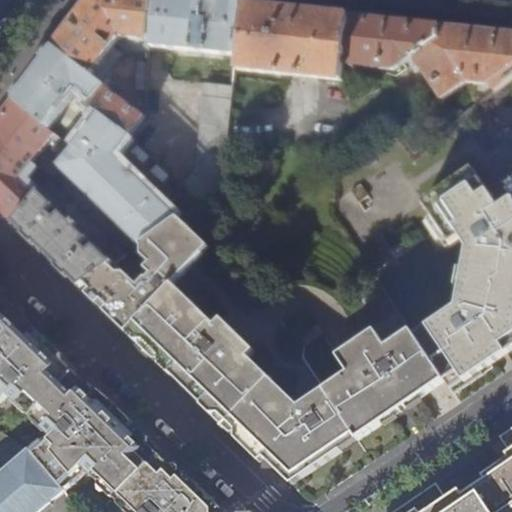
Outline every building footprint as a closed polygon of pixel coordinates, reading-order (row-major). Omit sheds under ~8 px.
[(89,0),(53,48),(92,77),(101,66),(109,72),(123,54),(114,48),(121,39),(152,42),(154,0),(89,0)] [(242,4),(204,0),(154,0),(152,42),(151,47),(236,56),(242,4)] [(349,15),(242,4),(236,56),(235,70),(342,81),(343,65),(349,15)] [(349,15),(343,65),(392,70),(402,63),(411,56),(437,38),(438,24),(349,15)] [(511,32),(438,24),(437,38),(411,56),(442,100),(466,83),(490,84),(496,92),(511,80),(511,32)] [(146,117),(145,118),(130,138),(180,185),(196,170),(205,84),(233,86),(235,70),(236,56),(151,47),(146,117)] [(53,48),(13,101),(51,132),(54,128),(49,123),(71,94),(89,109),(90,108),(105,88),(92,77),(53,48)] [(386,73),(387,74),(396,77),(407,68),(402,63),(392,70),(343,65),(342,81),(340,95),(345,102),(386,73)] [(90,108),(100,116),(130,139),(130,138),(145,118),(127,104),(130,100),(122,94),(120,98),(106,87),(105,88),(90,108)] [(0,211),(13,224),(41,192),(27,180),(37,167),(33,163),(55,135),(51,132),(13,101),(0,117),(0,211)] [(60,169),(140,247),(179,219),(123,165),(118,165),(116,163),(116,157),(130,139),(100,116),(74,150),(59,168),(60,169)] [(344,151),(341,151),(334,206),(414,152),(389,118),(344,151)] [(453,310),(416,335),(447,380),(455,393),(484,374),(482,371),(479,368),(505,351),(506,352),(511,347),(511,210),(504,216),(501,210),(474,169),(423,203),(451,244),(461,237),(466,244),(465,248),(469,249),(475,250),(473,264),(467,263),(460,294),(466,295),(464,308),(457,307),(454,306),(453,310)] [(173,193),(191,211),(201,204),(180,185),(173,193)] [(47,257),(75,227),(62,214),(56,220),(50,214),(56,208),(41,192),(13,224),(47,257)] [(66,207),(81,221),(86,215),(71,202),(66,207)] [(511,210),(511,202),(501,210),(504,216),(511,210)] [(140,288),(115,265),(86,284),(110,307),(265,457),(292,484),(343,450),(339,445),(354,435),(358,440),(447,380),(416,335),(413,331),(408,335),(388,349),(377,332),(340,357),(350,374),(300,408),(291,414),(286,410),(289,406),(245,364),(250,359),(256,352),(223,321),(217,327),(212,332),(192,312),(196,307),(175,286),(204,255),(193,244),(199,238),(179,219),(140,247),(143,249),(144,257),(152,265),(147,270),(153,276),(149,281),(147,279),(140,288)] [(89,240),(75,227),(47,257),(80,289),(86,284),(115,265),(95,246),(89,253),(83,246),(89,240)] [(210,248),(199,238),(193,244),(204,255),(210,248)] [(475,250),(469,249),(467,263),(473,264),(475,250)] [(460,294),(457,307),(464,308),(466,295),(460,294)] [(0,423),(3,424),(11,423),(19,421),(27,418),(30,417),(51,438),(33,453),(64,489),(84,468),(129,511),(224,511),(219,507),(213,511),(212,511),(195,496),(202,489),(132,422),(126,429),(107,410),(113,404),(95,386),(87,386),(62,362),(62,354),(19,313),(12,313),(4,305),(0,308),(0,423)] [(265,457),(110,307),(106,311),(204,404),(202,406),(260,461),(265,457)] [(212,332),(217,327),(196,307),(192,312),(212,332)] [(479,368),(482,371),(511,350),(511,347),(506,352),(505,351),(479,368)] [(291,414),(300,408),(250,359),(245,364),(289,406),(286,410),(291,414)] [(126,429),(132,422),(113,404),(107,410),(126,429)] [(511,511),(511,430),(502,437),(511,452),(511,453),(511,456),(510,458),(429,511),(419,511),(418,511),(416,511),(511,511)] [(0,511),(43,511),(66,492),(64,489),(33,453),(0,481),(0,511)] [(430,508),(448,495),(439,483),(421,496),(430,508)] [(212,511),(213,511),(219,507),(202,489),(195,496),(212,511)]
